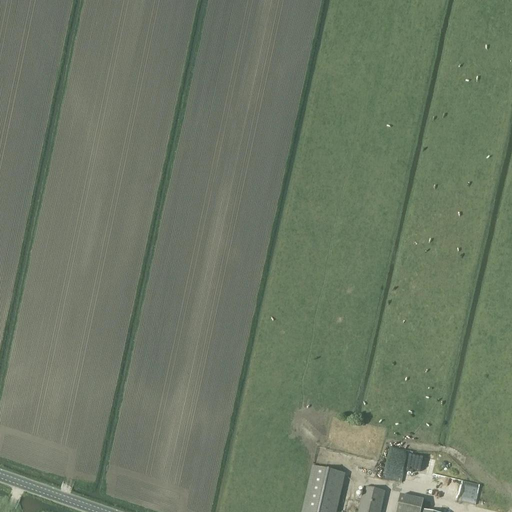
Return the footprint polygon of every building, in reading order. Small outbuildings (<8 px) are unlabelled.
[(398,454),(398,448),(391,447),(390,458),(407,458),(407,455),(398,454)] [(438,475),(442,461),(410,453),(407,468),(438,475)] [(302,511),(336,511),(345,475),(313,467),(302,511)] [(386,467),(384,477),(399,480),(401,469),(386,467)] [(477,493),(478,486),(443,477),(441,484),(477,493)] [(359,511),(380,511),(385,493),(365,488),(359,511)] [(397,511),(421,511),(424,500),(401,495),(397,511)]
